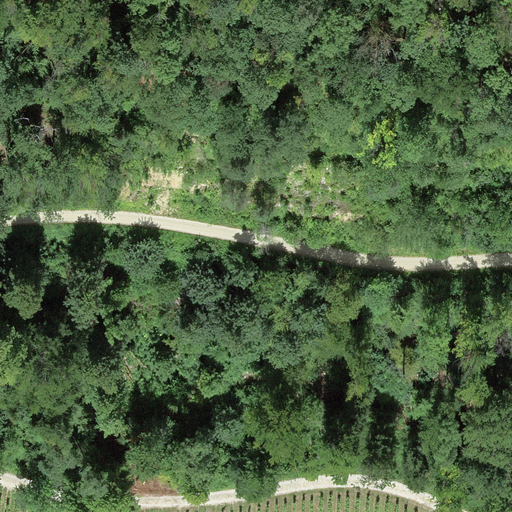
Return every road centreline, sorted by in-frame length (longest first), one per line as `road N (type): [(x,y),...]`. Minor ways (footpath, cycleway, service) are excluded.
road 1 (track): [(511,261),(389,265),(152,221),(0,217)]
road 2 (track): [(0,478),(108,499),(370,480),(452,511)]
